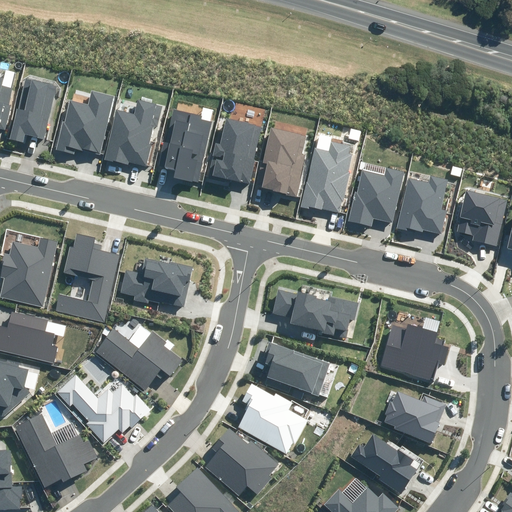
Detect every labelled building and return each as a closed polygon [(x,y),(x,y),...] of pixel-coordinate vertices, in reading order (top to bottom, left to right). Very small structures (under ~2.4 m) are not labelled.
[(0,128),(5,130),(11,105),(9,104),(13,88),(2,86),(4,78),(0,76),(0,128)] [(25,135),(45,139),(57,86),(26,78),(18,109),(17,109),(10,139),(23,142),(25,135)] [(76,147),(100,153),(114,96),(92,91),(88,104),(70,100),(64,122),(63,122),(56,150),(74,154),(76,147)] [(129,162),(147,166),(152,145),(149,145),(153,127),(158,128),(163,106),(138,100),(134,114),(116,110),(104,159),(128,165),(129,162)] [(173,177),(198,183),(212,122),(201,119),(202,116),(172,109),(159,166),(175,170),(173,177)] [(231,179),(249,183),(263,127),(227,118),(221,144),(216,143),(208,177),(230,182),(231,179)] [(261,189),(296,197),(306,155),(302,154),(306,136),(272,127),(258,184),(262,184),(261,189)] [(317,208),(339,213),(341,201),(344,202),(351,172),(348,172),(352,154),(348,153),(350,146),(332,142),(330,150),(315,147),(302,207),(316,210),(317,208)] [(373,218),(393,223),(404,172),(386,168),(385,175),(363,170),(358,193),(354,192),(347,221),(371,227),(373,218)] [(423,229),(442,234),(447,212),(441,210),(448,180),(431,176),(429,183),(409,178),(396,229),(414,233),(415,231),(422,232),(423,229)] [(473,241),(497,246),(508,200),(466,191),(457,232),(474,236),(473,241)] [(56,311),(105,323),(121,255),(100,251),(102,245),(94,243),(96,237),(77,233),(74,247),(69,246),(63,272),(93,279),(88,301),(60,294),(56,311)] [(0,296),(0,297),(43,307),(57,241),(40,237),(38,247),(13,241),(10,254),(3,252),(0,267),(0,277),(4,278),(0,296)] [(149,299),(183,307),(193,266),(170,261),(169,263),(145,257),(141,274),(126,270),(120,292),(135,296),(134,300),(148,303),(149,299)] [(322,333),(346,338),(350,320),(355,321),(359,303),(327,296),(326,300),(317,298),(317,296),(298,292),(298,294),(277,289),(272,313),(291,317),(290,323),(323,330),(322,333)] [(0,350),(54,363),(58,347),(53,346),(56,334),(46,332),(49,320),(11,311),(8,327),(0,325),(0,350)] [(380,366),(431,381),(436,362),(444,364),(449,347),(443,345),(444,340),(437,338),(439,332),(408,323),(407,329),(392,325),(380,366)] [(96,352),(145,388),(160,369),(171,378),(184,361),(165,346),(168,342),(153,331),(140,348),(114,328),(96,352)] [(290,385),(319,396),(330,364),(269,342),(264,357),(267,358),(265,364),(272,367),(266,384),(288,392),(290,385)] [(30,392),(25,386),(29,369),(0,362),(0,415),(4,416),(30,392)] [(86,424),(104,443),(120,428),(123,432),(129,426),(131,428),(151,409),(136,394),(134,397),(123,385),(113,394),(108,388),(98,398),(76,375),(58,393),(70,406),(73,403),(89,420),(86,424)] [(239,427),(286,453),(293,442),(296,443),(308,421),(289,411),(293,403),(275,394),(274,396),(251,384),(242,401),(246,404),(244,409),(247,411),(239,427)] [(394,429),(431,443),(446,403),(425,394),(422,401),(398,391),(393,402),(390,401),(385,414),(388,415),(385,422),(395,426),(394,429)] [(61,479),(63,483),(88,471),(84,463),(97,457),(88,440),(83,442),(79,434),(57,445),(42,415),(16,427),(44,487),(61,479)] [(258,495),(272,478),(269,475),(278,464),(251,441),(248,444),(230,428),(212,449),(216,452),(204,466),(239,496),(248,486),(258,495)] [(379,480),(401,494),(421,464),(374,433),(364,448),(358,444),(350,456),(381,477),(379,480)] [(0,509),(20,509),(19,499),(23,499),(22,486),(12,487),(11,450),(0,450),(0,509)] [(239,511),(240,511),(197,467),(166,497),(170,501),(167,505),(173,511),(239,511)] [(393,511),(399,507),(384,492),(379,497),(367,486),(352,503),(339,490),(325,505),(332,511),(393,511)] [(511,511),(511,494),(509,492),(502,504),(504,505),(501,510),(504,511),(503,511),(511,511)]
